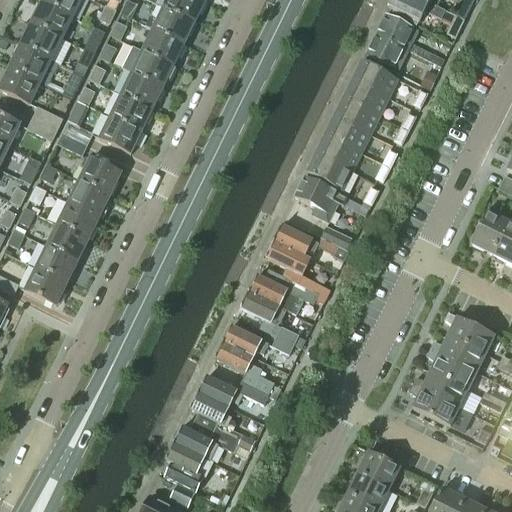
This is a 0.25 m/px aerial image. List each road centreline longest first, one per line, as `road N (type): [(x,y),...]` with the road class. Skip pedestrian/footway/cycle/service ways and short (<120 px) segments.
road 1 (residential): [(132,511),(385,0)]
road 2 (tertiary): [(63,468),(293,0)]
road 3 (residential): [(31,453),(252,0)]
road 4 (residential): [(421,258),(511,73)]
road 5 (residential): [(511,492),(347,411)]
road 6 (residential): [(347,411),(421,258)]
